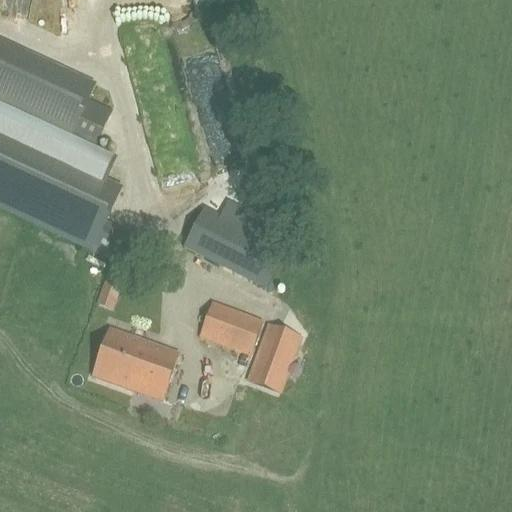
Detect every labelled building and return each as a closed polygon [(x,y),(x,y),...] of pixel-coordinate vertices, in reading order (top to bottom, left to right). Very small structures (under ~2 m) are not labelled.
[(112,113),(89,103),(97,86),(0,41),(0,111),(93,153),(112,113)] [(0,111),(0,130),(110,183),(118,165),(93,153),(0,111)] [(108,220),(123,189),(110,183),(0,130),(0,204),(94,249),(121,262),(135,234),(108,220)] [(286,250),(205,209),(184,250),(266,291),(286,250)] [(127,272),(112,266),(106,284),(121,290),(127,272)] [(213,306),(201,338),(251,357),(263,325),(213,306)] [(303,339),(268,326),(247,382),(282,396),(303,339)] [(180,356),(110,331),(93,379),(163,404),(180,356)]
